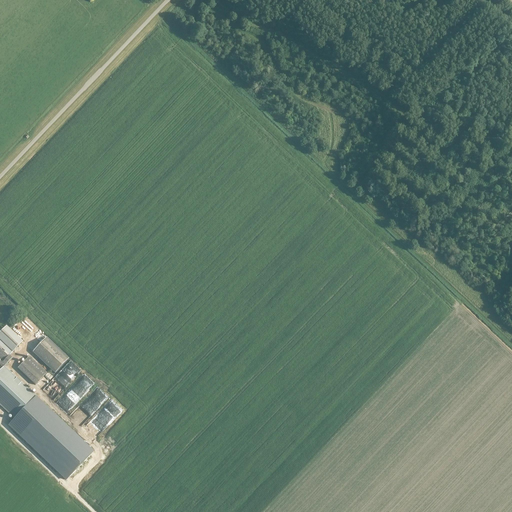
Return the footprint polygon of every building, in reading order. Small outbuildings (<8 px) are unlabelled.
[(0,403),(15,419),(15,420),(13,422),(9,425),(67,480),(93,452),(36,397),(4,367),(12,359),(10,356),(14,351),(23,342),(7,326),(0,333),(0,403)] [(33,353),(55,374),(69,359),(47,338),(33,353)] [(47,373),(29,357),(18,369),(35,385),(47,373)] [(73,404),(93,383),(83,375),(64,395),(73,404)] [(83,400),(89,410),(99,404),(96,399),(98,398),(95,393),(83,400)] [(66,411),(73,405),(63,395),(56,402),(66,411)]
